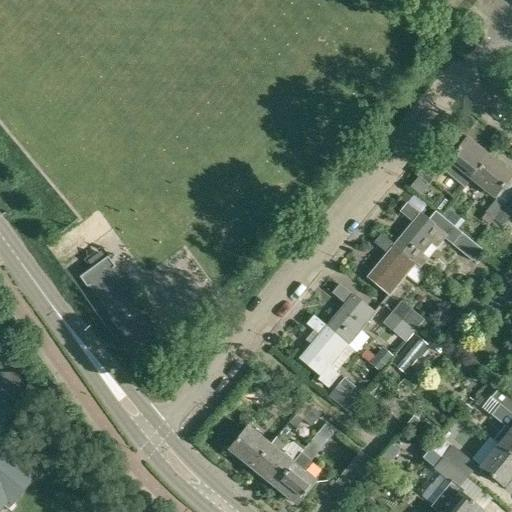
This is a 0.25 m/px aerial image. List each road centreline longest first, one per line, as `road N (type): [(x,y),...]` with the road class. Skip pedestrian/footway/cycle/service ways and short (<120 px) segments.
road 1 (residential): [(149,442),(462,77),(511,117)]
road 2 (unclassified): [(149,442),(0,239)]
